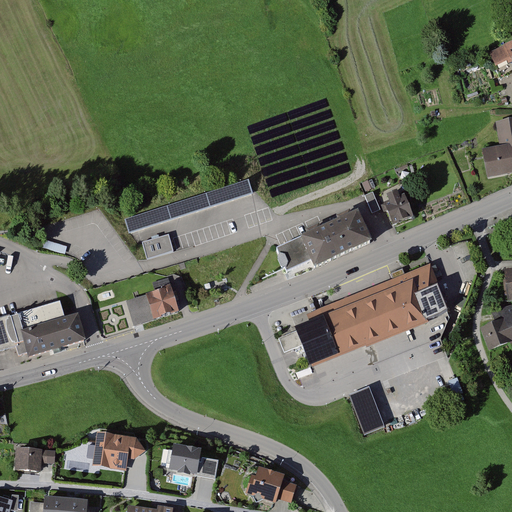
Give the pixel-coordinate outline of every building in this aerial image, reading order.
[(511,44),(490,53),(498,72),(511,65),(511,44)] [(511,122),(497,125),(501,148),(481,151),(486,181),(511,176),(511,122)] [(373,215),(381,212),(373,194),(365,197),(373,215)] [(390,206),(385,208),(392,226),(412,218),(404,198),(399,200),(397,195),(387,199),(390,206)] [(358,215),(278,252),(287,273),(309,263),(312,268),(370,241),(358,215)] [(171,236),(143,244),(148,261),(176,253),(171,236)] [(325,318),(296,329),(310,366),(450,313),(432,267),(321,309),(325,318)] [(172,289),(128,303),(136,327),(180,313),(172,289)] [(59,305),(0,322),(0,348),(20,343),(26,362),(85,344),(77,316),(64,320),(59,305)] [(502,322),(483,329),(491,351),(511,343),(511,312),(500,317),(502,322)] [(369,389),(349,397),(365,436),(385,428),(369,389)] [(136,440),(98,435),(93,468),(126,473),(128,460),(136,462),(147,454),(136,440)] [(201,452),(175,448),(171,475),(219,481),(221,463),(200,460),(201,452)] [(48,452),(17,451),(16,472),(42,473),(43,463),(47,463),(48,452)] [(287,478),(257,470),(254,481),(250,480),(245,497),(276,506),(278,500),(293,504),(298,488),(285,484),(287,478)] [(11,511),(13,503),(0,500),(0,511),(11,511)] [(86,511),(87,504),(45,500),(43,511),(86,511)]
